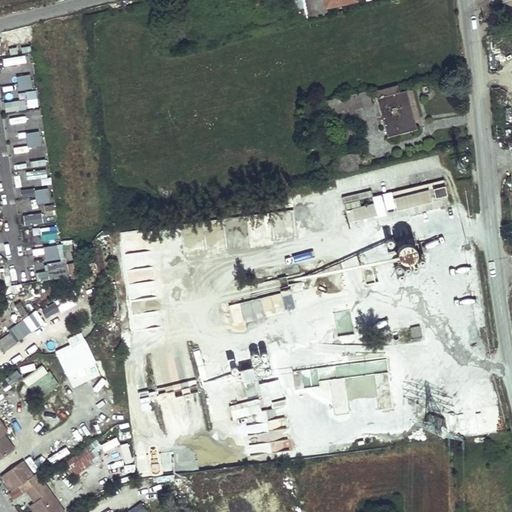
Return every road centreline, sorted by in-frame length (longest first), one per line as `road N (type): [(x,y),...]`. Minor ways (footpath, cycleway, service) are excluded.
road 1 (tertiary): [(511,376),(467,0)]
road 2 (unknown): [(0,470),(24,452),(48,448),(81,416),(91,389)]
